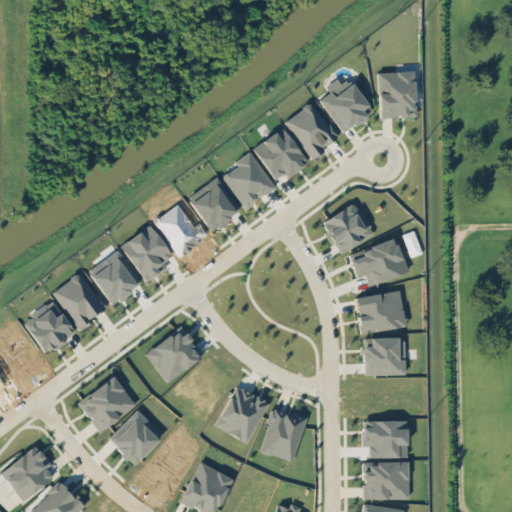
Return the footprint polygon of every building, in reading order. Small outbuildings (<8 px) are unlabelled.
[(376,71),(378,116),(414,115),(413,70),(376,71)] [(341,132),(371,111),(348,77),(339,82),(336,77),(324,85),(328,91),(318,98),(341,132)] [(309,159),(323,149),(321,146),(335,136),(311,100),(283,119),(309,159)] [(306,162),(280,126),(251,147),(273,178),(283,171),(286,176),(306,162)] [(243,208),(257,198),(273,186),(249,150),(233,160),(236,165),(221,175),(243,208)] [(208,231),(239,210),(216,175),(185,196),(208,231)] [(372,233),(354,201),(318,221),(331,243),(333,242),(339,252),(372,233)] [(161,260),(170,255),(149,223),(118,243),(143,281),(165,267),(161,260)] [(405,271),(393,236),(346,253),(354,277),(363,274),(367,284),(405,271)] [(86,269),(110,304),(140,283),(116,249),(86,269)] [(78,270),(50,290),(78,330),(91,321),(89,317),(104,307),(78,270)] [(403,325),(398,289),(353,296),(359,332),(403,325)] [(44,353),(74,332),(51,299),(21,319),(44,353)] [(143,352),(165,381),(202,353),(179,325),(143,352)] [(362,374),(403,373),(402,336),(361,337),(362,374)] [(97,430),(134,405),(113,375),(76,400),(97,430)] [(266,400),(233,384),(214,426),(247,441),(266,400)] [(161,433),(135,408),(106,438),(133,463),(161,433)] [(291,461),(305,415),(290,410),(289,413),(271,408),(258,450),(291,461)] [(49,463),(35,444),(0,469),(0,472),(21,500),(52,478),(44,467),(49,463)] [(178,500),(201,511),(212,511),(231,477),(198,460),(178,500)] [(407,497),(406,460),(360,461),(361,498),(407,497)] [(26,511),(75,511),(85,503),(73,492),(71,494),(58,481),(26,511)]
